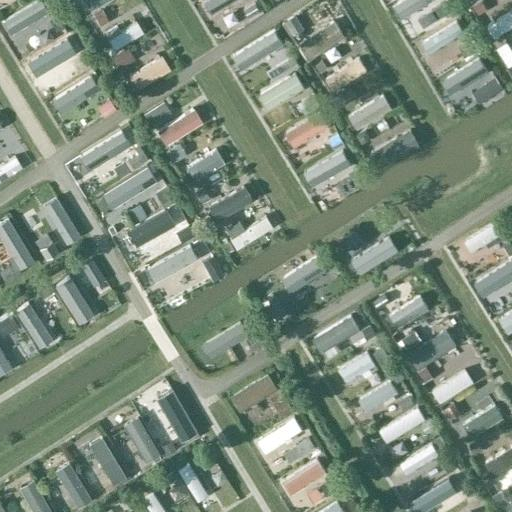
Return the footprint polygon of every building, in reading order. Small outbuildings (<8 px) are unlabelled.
[(19,21),(55,6),(52,0),(26,0),(12,6),(19,21)] [(445,0),(419,0),(426,11),(446,0),(445,0)] [(499,27),(511,21),(511,0),(502,0),(506,8),(493,13),(499,27)] [(321,20),(332,13),(323,1),(312,9),(321,20)] [(461,7),(431,34),(441,45),(471,19),(461,7)] [(125,21),(110,30),(118,44),(152,25),(145,14),(128,25),(125,21)] [(316,49),(350,28),(342,15),(309,36),(316,49)] [(245,43),(251,58),(288,41),(281,26),(245,43)] [(50,66),(81,46),(71,30),(40,49),(50,66)] [(466,35),(470,47),(486,42),(482,30),(466,35)] [(135,40),(123,47),(129,58),(142,50),(135,40)] [(366,47),(331,68),(341,83),(375,61),(366,47)] [(142,80),(179,64),(172,48),(135,64),(142,80)] [(460,84),(493,61),(484,48),(451,71),(460,84)] [(276,99),(316,80),(307,62),(267,81),(276,99)] [(63,90),(72,104),(107,80),(98,67),(63,90)] [(356,108),(366,123),(401,101),(392,86),(356,108)] [(113,112),(126,106),(119,90),(106,96),(113,112)] [(173,137),(211,114),(201,99),(164,123),(173,137)] [(151,124),(164,109),(154,101),(141,116),(151,124)] [(287,124),(299,147),(341,125),(329,102),(287,124)] [(88,129),(104,117),(97,107),(81,119),(88,129)] [(387,159),(429,138),(420,119),(377,141),(387,159)] [(98,162),(136,139),(128,126),(90,149),(98,162)] [(146,138),(131,148),(139,160),(154,150),(146,138)] [(203,173),(233,154),(223,138),(193,158),(203,173)] [(305,164),(324,198),(374,170),(367,158),(337,174),(334,168),(353,158),(344,142),(305,164)] [(168,196),(179,190),(163,158),(110,184),(118,200),(160,179),(168,196)] [(220,180),(227,189),(242,179),(235,170),(220,180)] [(216,200),(228,216),(262,189),(250,174),(216,200)] [(174,200),(121,224),(134,253),(149,246),(145,238),(183,220),(174,200)] [(271,203),(233,227),(242,243),(281,218),(271,203)] [(478,243),(511,225),(503,212),(471,230),(478,243)] [(161,276),(219,246),(211,229),(152,259),(161,276)] [(511,249),(488,267),(498,280),(511,269),(511,249)] [(75,270),(62,277),(82,313),(95,306),(75,270)] [(401,319),(433,303),(426,289),(394,305),(401,319)] [(21,302),(47,339),(61,330),(35,292),(21,302)] [(423,357),(465,337),(449,303),(420,317),(423,323),(410,329),(423,357)] [(360,305),(319,328),(330,347),(371,324),(360,305)] [(237,334),(257,326),(252,312),(210,327),(220,353),(241,345),(237,334)] [(9,313),(0,326),(10,333),(19,320),(9,313)] [(0,362),(1,365),(16,356),(0,330),(0,362)] [(355,374),(390,355),(381,338),(346,357),(355,374)] [(447,394),(481,372),(472,359),(439,381),(447,394)] [(265,403),(282,395),(276,383),(285,379),(277,364),(237,384),(252,413),(267,405),(265,403)] [(407,386),(398,370),(368,387),(377,404),(407,386)] [(169,401),(185,429),(199,422),(183,393),(169,401)] [(387,417),(392,430),(433,414),(427,400),(387,417)] [(467,417),(474,429),(503,412),(496,400),(467,417)] [(301,404),(264,434),(274,447),(312,417),(301,404)] [(149,448),(164,437),(142,408),(117,427),(127,440),(137,432),(149,448)] [(414,434),(419,447),(408,451),(412,462),(448,450),(442,434),(434,436),(431,428),(414,434)] [(78,454),(63,463),(83,498),(101,488),(102,490),(112,484),(102,467),(120,457),(104,429),(95,434),(101,444),(95,448),(102,461),(88,470),(78,454)] [(288,463),(293,479),(333,466),(324,438),(304,444),(308,456),(288,463)] [(508,475),(511,473),(511,440),(490,452),(511,493),(511,482),(508,475)] [(406,450),(394,456),(404,476),(416,470),(406,450)] [(471,475),(479,471),(467,451),(460,455),(471,475)] [(184,462),(202,495),(215,488),(197,455),(184,462)] [(23,478),(41,472),(37,459),(19,465),(23,478)] [(460,464),(448,473),(439,460),(426,468),(434,480),(426,485),(435,498),(468,476),(460,464)] [(25,481),(44,511),(62,511),(64,511),(40,472),(25,481)] [(0,511),(17,511),(0,492),(0,511)] [(308,511),(346,511),(358,508),(352,492),(307,508),(308,511)] [(479,511),(485,508),(477,496),(453,511),(479,511)]
